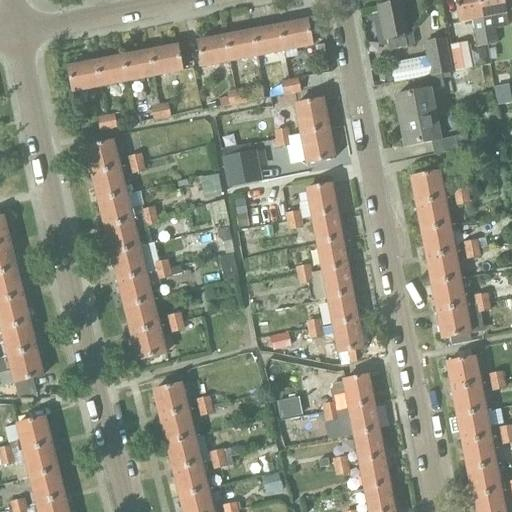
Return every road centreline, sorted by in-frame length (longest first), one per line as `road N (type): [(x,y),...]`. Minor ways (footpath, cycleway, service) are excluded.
road 1 (residential): [(337,0),(439,511)]
road 2 (residential): [(15,36),(127,511)]
road 3 (residential): [(15,36),(212,0)]
